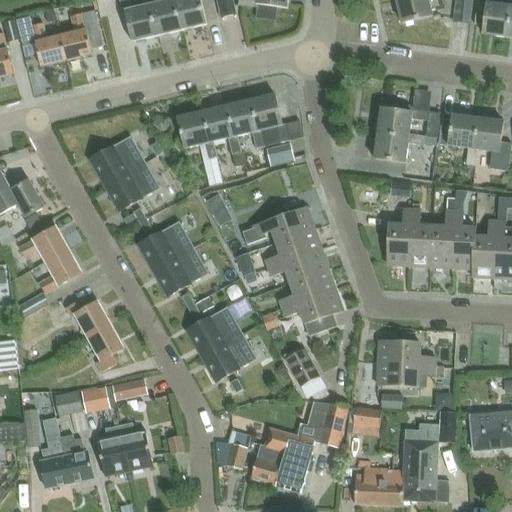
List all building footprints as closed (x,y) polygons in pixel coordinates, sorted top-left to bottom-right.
[(119,0),(123,14),(126,14),(133,43),(158,37),(151,7),(147,8),(145,0),(119,0)] [(151,7),(158,37),(182,32),(175,1),(171,2),(156,5),(154,0),(145,0),(147,8),(151,7)] [(182,32),(207,26),(200,0),(170,0),(171,2),(175,1),(182,32)] [(216,0),(221,18),(236,15),(232,0),(216,0)] [(258,6),(288,10),(289,0),(239,0),(239,6),(257,9),(258,6)] [(396,0),(403,25),(433,17),(428,0),(396,0)] [(455,0),(453,23),(471,25),(473,0),(455,0)] [(511,15),(511,7),(509,7),(494,5),(494,0),(483,0),(483,2),(478,2),(475,25),(485,27),(484,36),(509,39),(511,15)] [(53,10),(46,12),(48,24),(56,22),(53,10)] [(76,34),(62,37),(68,62),(93,55),(92,50),(87,31),(86,31),(82,15),(72,18),(76,34)] [(68,62),(62,37),(47,41),(43,24),(33,26),(31,17),(16,21),(21,41),(23,48),(36,45),(42,68),(68,62)] [(7,44),(21,41),(16,21),(3,24),(7,44)] [(87,31),(92,50),(104,47),(99,28),(87,31)] [(0,78),(14,75),(8,50),(7,50),(3,34),(0,34),(0,78)] [(276,96),(251,102),(259,133),(262,132),(266,148),(290,142),(286,126),(283,126),(276,96)] [(266,148),(262,132),(259,133),(251,102),(227,108),(234,139),(238,138),(253,134),(257,150),(262,170),(267,169),(268,169),(264,148),(266,148)] [(382,110),(378,135),(410,139),(410,135),(412,120),(423,121),(428,122),(430,113),(413,111),(410,106),(402,105),(399,109),(398,112),(382,110)] [(242,154),(238,138),(234,139),(227,108),(203,114),(210,144),(214,143),(229,140),(233,156),(242,154)] [(441,115),(430,113),(428,122),(426,138),(438,140),(441,115)] [(186,150),(200,147),(204,163),(214,160),(218,159),(214,143),(210,144),(203,114),(178,119),(186,150)] [(491,169),(500,170),(508,171),(511,144),(502,143),(504,123),(492,121),(492,116),(479,115),(478,119),(474,150),(478,151),(493,153),(491,169)] [(478,119),(453,116),(452,121),(442,120),(438,146),(469,150),(467,166),(476,167),(478,151),(474,150),(478,119)] [(426,138),(421,137),(410,135),(410,139),(378,135),(375,161),(406,164),(409,145),(425,147),(426,138)] [(173,145),(171,137),(160,145),(164,151),(173,145)] [(91,161),(105,187),(146,164),(131,138),(91,161)] [(158,144),(151,148),(157,158),(164,154),(158,144)] [(271,168),(295,163),(291,145),(267,151),(271,168)] [(233,156),(236,168),(245,166),(242,154),(238,155),(233,156)] [(105,187),(120,213),(161,190),(146,164),(105,187)] [(0,216),(19,206),(26,218),(45,208),(30,181),(12,191),(2,175),(0,175),(0,216)] [(412,185),(391,185),(391,197),(411,199),(412,185)] [(226,209),(220,196),(208,202),(215,215),(226,209)] [(498,222),(495,280),(511,280),(511,229),(507,230),(508,210),(511,210),(511,198),(499,198),(498,222)] [(453,270),(456,199),(449,199),(448,212),(447,212),(446,229),(433,228),(432,269),(453,270)] [(456,203),(456,212),(464,213),(465,204),(456,203)] [(403,226),(390,226),(388,267),(410,268),(412,209),(404,209),(403,226)] [(412,209),(410,268),(431,268),(433,228),(420,228),(421,210),(412,209)] [(134,214),(140,224),(147,220),(141,210),(134,214)] [(276,245),(315,231),(308,211),(255,230),(244,234),(248,247),(267,240),(266,235),(272,233),(276,245)] [(463,229),(464,213),(456,212),(453,270),(474,271),(476,236),(476,230),(463,229)] [(127,226),(137,220),(134,215),(124,220),(127,226)] [(25,222),(31,232),(42,226),(35,216),(25,222)] [(147,220),(140,224),(145,234),(152,230),(147,220)] [(495,280),(498,222),(489,221),(489,237),(476,236),(474,271),(473,279),(495,280)] [(154,272),(195,249),(180,223),(139,247),(154,272)] [(13,226),(0,231),(6,247),(19,242),(13,226)] [(40,251),(48,264),(69,252),(56,229),(20,250),(26,260),(40,251)] [(266,262),(269,271),(322,251),(315,231),(276,245),(281,257),(266,262)] [(195,249),(154,272),(168,298),(209,275),(195,249)] [(286,273),(291,285),(329,271),(322,251),(269,271),(272,279),(286,273)] [(40,285),(45,294),(46,295),(60,287),(82,275),(69,252),(48,264),(55,277),(40,285)] [(237,259),(243,278),(256,274),(249,254),(237,259)] [(295,297),(280,303),(283,311),(336,291),(329,271),(291,285),(295,297)] [(301,314),(305,326),(310,338),(338,328),(334,316),(344,312),(336,291),(283,311),(286,319),(301,314)] [(43,294),(15,310),(22,322),(50,307),(43,294)] [(182,299),(188,309),(195,305),(189,295),(182,299)] [(197,305),(202,314),(214,308),(209,298),(197,305)] [(77,316),(89,339),(111,327),(98,303),(86,310),(81,301),(66,309),(72,319),(77,316)] [(195,305),(188,309),(194,319),(201,316),(195,305)] [(228,309),(187,332),(202,358),(243,335),(228,309)] [(274,315),(263,319),(265,325),(266,325),(268,331),(278,328),(274,315)] [(103,374),(117,366),(112,357),(124,350),(111,327),(89,339),(102,362),(98,365),(103,374)] [(400,344),(415,345),(415,335),(401,334),(400,344)] [(202,358),(217,384),(258,361),(243,335),(202,358)] [(4,343),(7,370),(19,369),(16,341),(4,343)] [(380,343),(379,365),(436,368),(436,359),(421,358),(421,345),(415,345),(400,344),(380,343)] [(305,350),(286,361),(301,389),(320,378),(305,350)] [(444,368),(436,368),(379,365),(378,387),(419,389),(420,376),(436,376),(444,376),(444,368)] [(238,380),(231,384),(237,395),(244,391),(238,380)] [(125,385),(111,388),(114,404),(149,397),(145,381),(144,381),(125,385)] [(87,415),(116,409),(114,404),(111,388),(82,394),(87,415)] [(59,419),(82,414),(78,393),(55,397),(59,419)] [(453,395),(435,394),(435,411),(452,412),(453,395)] [(384,397),(383,409),(403,411),(403,396),(384,395),(384,397)] [(329,405),(320,445),(339,450),(349,407),(329,405)] [(354,426),(354,428),(379,431),(382,411),(356,408),(356,410),(351,409),(349,425),(354,426)] [(28,448),(41,447),(38,411),(25,413),(28,448)] [(511,413),(471,417),(474,453),(511,449),(511,413)] [(440,414),(439,427),(439,444),(439,445),(456,445),(457,414),(440,414)] [(47,491),(70,485),(61,440),(57,420),(44,423),(49,450),(42,452),(44,462),(41,463),(47,491)] [(0,444),(26,443),(24,425),(1,426),(0,427),(0,426),(0,444)] [(133,425),(120,428),(130,473),(154,467),(146,431),(135,433),(133,425)] [(396,456),(395,472),(405,473),(404,502),(436,504),(436,503),(449,504),(450,483),(437,482),(439,445),(439,444),(439,427),(421,426),(420,433),(406,432),(405,457),(396,456)] [(120,428),(106,431),(108,439),(98,442),(106,478),(130,473),(120,428)] [(271,431),(266,447),(267,447),(266,453),(285,458),(277,487),(301,494),(318,433),(302,429),(299,439),(271,431)] [(243,472),(251,442),(252,439),(233,434),(229,445),(233,446),(227,468),(243,472)] [(61,440),(70,485),(94,481),(88,453),(85,454),(82,441),(75,442),(74,437),(61,440)] [(173,456),(184,453),(181,437),(169,440),(173,456)] [(267,447),(266,447),(261,446),(258,459),(252,480),(276,487),(277,487),(285,458),(266,453),(267,447)] [(388,471),(365,470),(365,477),(357,477),(355,505),(404,507),(404,502),(405,473),(395,472),(388,471)]
